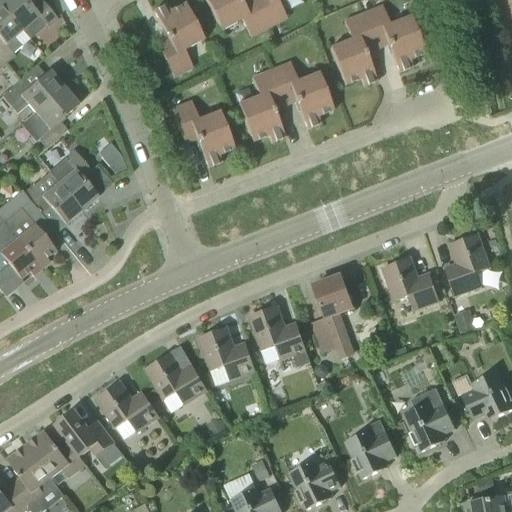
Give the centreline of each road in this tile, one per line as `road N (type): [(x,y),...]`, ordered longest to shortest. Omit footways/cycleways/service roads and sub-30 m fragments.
road 1 (residential): [(0,429),(201,308),(446,213),(457,169)]
road 2 (residential): [(166,211),(442,108)]
road 3 (tertiary): [(457,169),(191,271)]
road 4 (tertiary): [(191,271),(0,371)]
road 5 (residential): [(166,211),(81,14)]
road 6 (residential): [(0,332),(107,275),(127,234),(166,211)]
